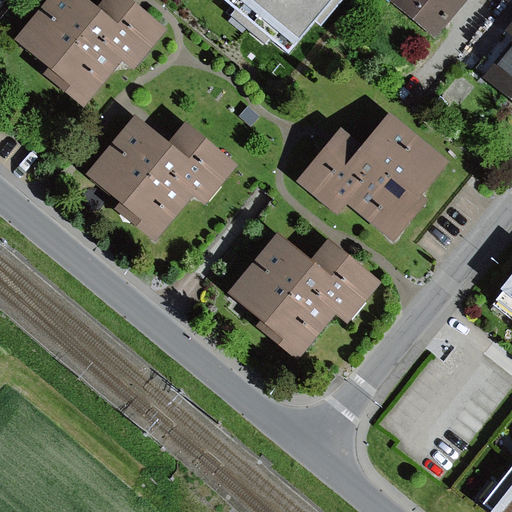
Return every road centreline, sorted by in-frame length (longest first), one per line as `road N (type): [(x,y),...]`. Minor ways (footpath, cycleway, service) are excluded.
road 1 (residential): [(0,195),(314,443)]
road 2 (residential): [(511,208),(314,443)]
